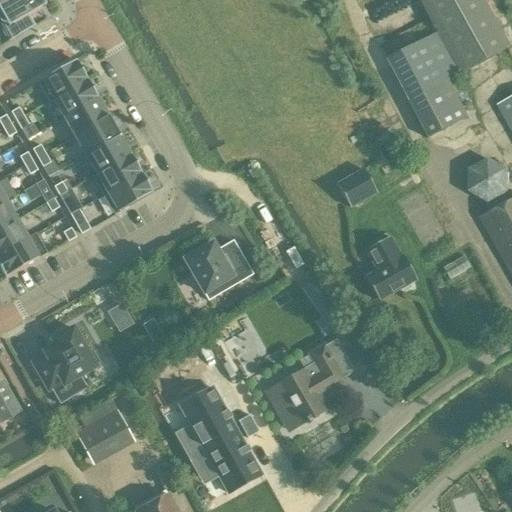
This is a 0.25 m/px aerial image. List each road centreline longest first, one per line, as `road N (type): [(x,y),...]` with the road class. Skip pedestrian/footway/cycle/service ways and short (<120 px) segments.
road 1 (residential): [(0,328),(205,211),(98,22)]
road 2 (unclassified): [(316,511),(398,422),(511,347)]
road 3 (residential): [(415,511),(451,473),(511,429)]
